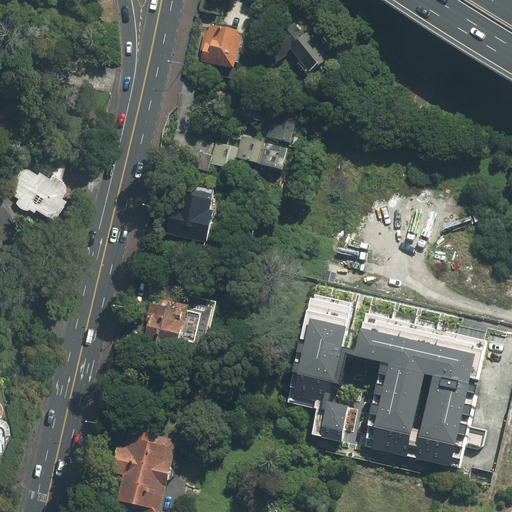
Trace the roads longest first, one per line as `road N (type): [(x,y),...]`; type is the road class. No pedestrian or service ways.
road 1 (primary): [(132,138),(45,511)]
road 2 (primary): [(164,0),(132,138)]
road 3 (motorway): [(132,138),(124,0)]
